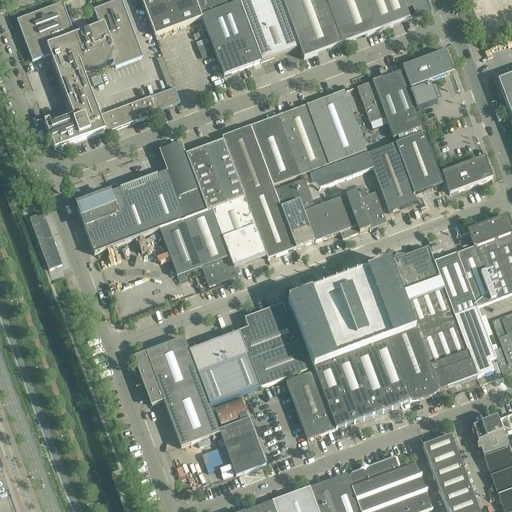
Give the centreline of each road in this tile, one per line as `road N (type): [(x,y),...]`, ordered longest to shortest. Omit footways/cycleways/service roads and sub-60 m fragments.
road 1 (unclassified): [(45,176),(451,22)]
road 2 (unclassified): [(112,346),(511,196)]
road 3 (unclassified): [(200,511),(511,393)]
road 4 (primary): [(79,511),(0,306)]
road 5 (unclassified): [(112,346),(45,176)]
road 6 (unclassified): [(172,511),(112,346)]
road 7 (unclassified): [(511,184),(451,22)]
road 8 (primary): [(0,372),(52,511)]
road 9 (unclassified): [(45,176),(0,51)]
